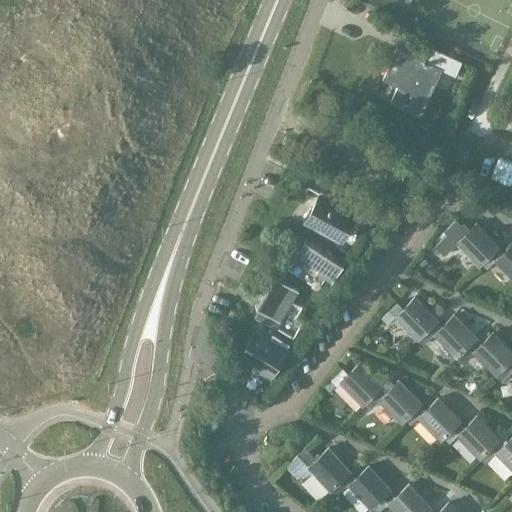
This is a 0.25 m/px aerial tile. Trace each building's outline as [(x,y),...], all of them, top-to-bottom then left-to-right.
[(441,68),(455,74),(461,60),(433,48),(427,61),(396,47),(382,78),(397,85),(390,102),(420,115),(441,68)] [(357,170),(349,184),(371,195),(378,181),(357,170)] [(320,192),(305,220),(340,239),(355,212),(362,216),(357,226),(369,232),(374,223),(378,225),(385,213),(347,193),(341,203),(320,192)] [(447,233),(435,245),(444,255),(457,243),(478,265),(489,255),(498,247),(476,223),(468,231),(456,219),(444,230),(447,233)] [(306,238),(294,256),(317,270),(314,275),(330,285),(343,262),(336,257),(312,242),(306,238)] [(511,244),(503,253),(498,247),(489,255),(511,278),(511,244)] [(296,292),(273,278),(256,309),(279,321),(296,292)] [(417,340),(428,329),(437,320),(415,297),(403,309),(397,302),(389,311),(417,340)] [(456,358),(468,346),(476,338),(453,315),(442,326),(437,320),(428,329),(456,358)] [(271,375),(286,350),(285,350),(289,344),(278,338),(274,344),(254,332),(240,356),(271,375)] [(476,338),(468,346),(495,375),(511,358),(511,352),(493,333),(481,344),(476,338)] [(511,358),(495,375),(501,380),(511,370),(511,358)] [(339,381),(363,405),(374,394),(382,387),(383,386),(361,363),(349,375),(343,369),(330,381),(328,380),(322,386),(328,392),(339,381)] [(388,393),(382,387),(374,394),(402,423),(413,412),(421,404),(400,381),(388,393)] [(427,411),(421,404),(413,412),(441,441),(452,430),(460,422),(439,399),(427,411)] [(479,459),(491,448),(499,439),(478,416),(465,428),(460,422),(452,430),(479,459)] [(511,438),(505,445),(499,439),(491,448),(511,469),(511,438)] [(350,471),(328,448),(316,459),(305,447),(297,454),(308,466),(330,490),(342,478),(350,471)] [(355,478),(350,471),(342,478),(370,509),(382,497),(390,489),(368,465),(355,478)] [(396,511),(425,511),(430,508),(408,484),(396,495),(390,489),(382,497),(396,511)] [(438,511),(433,511),(430,508),(425,511),(457,511),(449,502),(438,511)]
